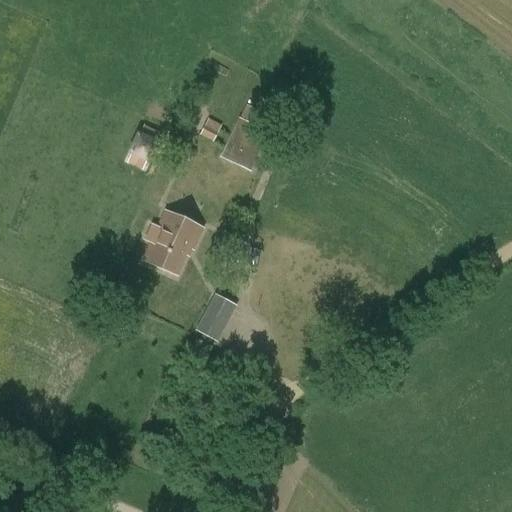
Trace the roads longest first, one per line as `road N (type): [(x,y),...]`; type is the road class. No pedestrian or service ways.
road 1 (track): [(511,244),(276,392),(219,511)]
road 2 (track): [(123,511),(0,460)]
